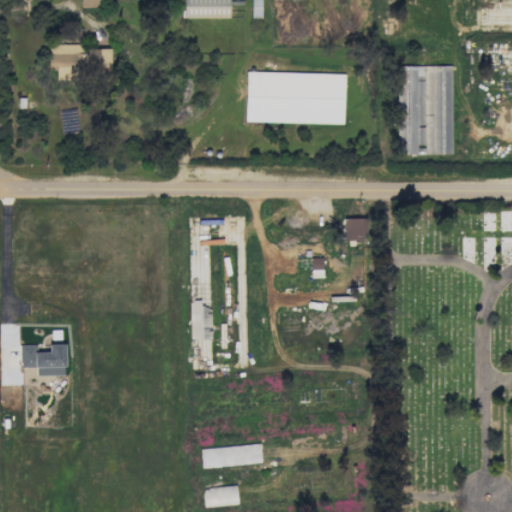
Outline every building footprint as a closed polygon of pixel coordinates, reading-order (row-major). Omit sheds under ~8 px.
[(227,17),(227,0),(182,0),(182,17),(227,17)] [(260,18),(259,0),(250,0),(250,18),(260,18)] [(49,67),(77,67),(78,44),(50,44),(49,67)] [(109,48),(84,49),(85,73),(110,72),(109,48)] [(451,66),(397,65),(397,154),(451,154),(451,66)] [(343,74),(245,72),(244,121),(342,124),(343,74)] [(61,133),(77,132),(75,108),(59,110),(61,133)] [(343,240),(364,239),(363,217),(342,218),(343,240)] [(321,257),(310,257),(310,277),(321,277),(321,257)] [(189,339),(210,338),(209,307),(199,307),(198,300),(188,300),(189,339)] [(35,376),(63,375),(63,344),(46,344),(46,352),(35,352),(35,344),(18,344),(18,367),(34,367),(35,376)] [(259,463),(258,444),(199,447),(200,467),(259,463)] [(202,487),(202,506),(236,505),(236,486),(202,487)]
